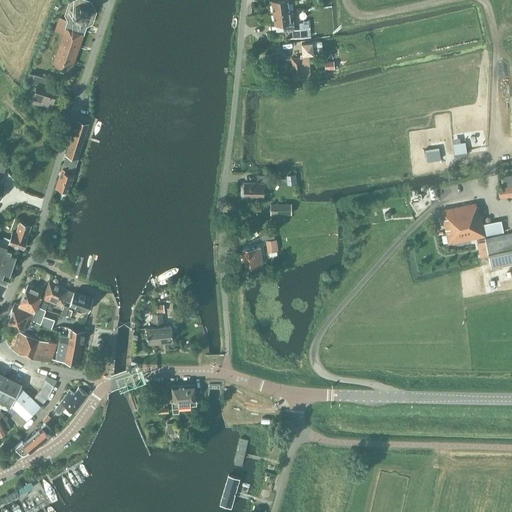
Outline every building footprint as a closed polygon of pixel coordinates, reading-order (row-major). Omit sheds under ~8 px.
[(271,0),(273,12),(289,10),(288,2),(291,2),(290,0),(271,0)] [(85,30),(91,13),(90,12),(87,6),(80,3),(73,6),(69,4),(67,11),(70,12),(67,20),(65,27),(84,34),(85,30)] [(282,23),(283,30),(294,29),(293,17),(290,17),(289,10),(273,12),(274,24),(282,23)] [(65,27),(67,20),(59,18),(54,31),(62,34),(65,27)] [(303,22),(300,22),(301,38),(312,37),(312,36),(310,36),(309,20),(303,20),(303,22)] [(52,64),(71,71),(73,63),(74,61),(79,47),(80,45),(84,34),(65,27),(62,34),(52,64)] [(301,39),(302,42),(302,54),(300,54),(301,57),(291,57),(292,67),(293,79),(303,79),(303,78),(310,77),(309,54),(313,54),(322,53),(321,41),(312,42),(312,39),(312,37),(301,38),(301,39)] [(56,89),(49,87),(44,85),(47,78),(34,74),(32,82),(37,83),(32,100),(51,106),(56,89)] [(74,157),(77,158),(83,139),(87,127),(88,123),(77,119),(66,155),(69,156),(74,157)] [(464,142),(453,144),(455,157),(466,155),(465,149),(464,142)] [(438,148),(425,150),(427,162),(440,160),(438,148)] [(74,157),(69,156),(67,163),(63,162),(62,166),(56,188),(68,191),(73,174),(74,172),(75,169),(76,166),(72,165),(74,157)] [(243,196),(263,197),(263,187),(269,187),(269,174),(257,174),(257,182),(244,182),(243,196)] [(511,186),(498,188),(499,198),(511,196),(511,186)] [(485,235),(503,231),(501,219),(483,223),(481,212),(478,213),(476,202),(441,210),(448,243),(485,235)] [(270,209),(271,215),(277,214),(291,214),(291,203),(270,203),(270,209)] [(0,238),(0,243),(7,246),(7,245),(8,243),(23,248),(27,236),(31,225),(19,221),(15,233),(12,231),(10,239),(5,237),(4,240),(0,238)] [(261,229),(262,239),(274,238),(272,227),(261,229)] [(489,256),(491,268),(511,263),(511,232),(485,238),(485,241),(476,243),(479,258),(489,256)] [(266,241),(268,252),(279,250),(277,239),(266,241)] [(7,246),(0,243),(0,282),(6,284),(11,269),(17,252),(6,249),(7,246)] [(55,248),(45,245),(42,255),(52,258),(55,248)] [(261,246),(256,247),(243,250),(245,268),(264,265),(261,246)] [(216,264),(214,264),(214,265),(218,320),(221,344),(219,354),(221,354),(222,344),(220,320),(216,264)] [(206,345),(207,354),(210,354),(208,345),(187,277),(181,280),(182,282),(186,280),(201,330),(206,345)] [(61,305),(63,302),(68,289),(49,281),(42,298),(43,298),(42,298),(39,306),(39,307),(45,309),(49,300),(61,305)] [(43,291),(29,284),(23,297),(21,301),(20,304),(35,311),(38,305),(39,306),(42,298),(40,297),(43,291)] [(71,290),(68,289),(63,302),(70,304),(74,291),(71,290)] [(74,291),(70,304),(88,310),(93,297),(74,291)] [(106,407),(103,417),(105,418),(111,392),(112,392),(112,390),(110,391),(110,390),(112,377),(112,375),(112,374),(113,374),(118,328),(117,328),(118,321),(119,315),(118,315),(119,308),(120,308),(120,306),(119,306),(118,306),(113,292),(112,292),(107,292),(107,293),(108,295),(109,296),(111,295),(115,306),(115,308),(114,319),(113,319),(112,330),(112,331),(113,331),(112,345),(111,356),(106,355),(106,360),(110,361),(108,377),(108,385),(108,391),(108,392),(108,397),(104,407),(106,407)] [(137,409),(131,392),(131,386),(134,369),(134,368),(133,366),(132,367),(131,365),(132,360),(131,360),(131,359),(131,357),(131,356),(131,355),(133,338),(133,334),(135,334),(134,332),(135,318),(136,307),(141,298),(143,299),(144,297),(145,295),(141,294),(140,295),(133,307),(132,307),(131,307),(131,309),(132,309),(131,316),(130,316),(130,322),(131,322),(130,329),(129,329),(126,370),(127,370),(127,371),(126,386),(125,386),(125,387),(124,387),(124,394),(135,420),(136,420),(137,420),(133,411),(137,409)] [(12,311),(8,322),(18,327),(17,330),(19,331),(19,330),(25,332),(25,330),(30,321),(35,311),(20,304),(15,301),(13,305),(12,306),(10,310),(12,311)] [(156,305),(157,308),(160,341),(173,340),(173,338),(174,337),(173,334),(172,334),(171,325),(164,326),(162,313),(162,305),(156,305)] [(46,310),(45,309),(39,307),(38,307),(32,321),(40,324),(52,328),(55,320),(43,316),(46,310)] [(160,341),(157,308),(152,308),(153,327),(146,327),(147,337),(146,337),(146,340),(147,340),(148,342),(160,341)] [(25,332),(35,335),(39,324),(30,321),(25,330),(25,332)] [(59,340),(82,344),(84,329),(82,329),(70,327),(68,336),(60,335),(59,340)] [(57,343),(35,335),(25,332),(19,330),(19,331),(13,348),(24,353),(26,353),(28,354),(33,356),(35,356),(51,361),(54,352),(57,343)] [(82,344),(59,340),(57,353),(55,353),(55,356),(54,356),(53,359),(79,363),(82,344)] [(20,386),(22,383),(17,381),(0,372),(0,400),(10,406),(11,405),(20,386)] [(40,390),(33,398),(41,405),(48,398),(54,387),(55,380),(46,376),(40,390)] [(210,383),(210,379),(208,379),(207,379),(206,379),(206,381),(206,398),(208,398),(209,412),(208,431),(201,440),(199,442),(201,441),(209,431),(209,427),(210,412),(209,398),(209,390),(210,390),(210,384),(210,383)] [(222,379),(220,379),(219,379),(218,383),(218,384),(219,387),(219,390),(221,398),(221,407),(221,409),(221,413),(224,424),(226,428),(232,427),(226,427),(222,413),(221,398),(224,397),(223,381),(223,379),(222,379)] [(172,386),(173,403),(174,413),(180,412),(179,409),(191,408),(191,406),(197,406),(197,395),(198,395),(198,389),(194,389),(194,384),(183,385),(183,383),(179,384),(179,385),(172,386)] [(33,398),(20,386),(11,405),(16,410),(11,416),(21,425),(26,420),(27,420),(41,405),(33,398)] [(153,387),(154,406),(165,406),(164,401),(167,401),(167,386),(153,387)] [(62,412),(66,415),(70,410),(73,412),(87,394),(78,387),(74,393),(70,389),(67,393),(60,402),(56,408),(54,410),(60,415),(62,412)] [(0,412),(0,435),(7,432),(6,429),(10,427),(2,411),(0,412)] [(20,453),(21,454),(22,455),(23,455),(24,455),(30,450),(40,442),(42,443),(50,436),(47,432),(48,431),(51,429),(50,428),(45,422),(23,442),(22,440),(15,447),(20,453)] [(167,423),(168,433),(175,433),(174,422),(167,423)] [(248,439),(241,438),(234,464),(242,465),(244,457),(245,453),(248,439)] [(240,479),(228,476),(220,505),(231,508),(235,495),(236,492),(240,479)] [(30,481),(1,497),(4,503),(33,487),(30,481)]
